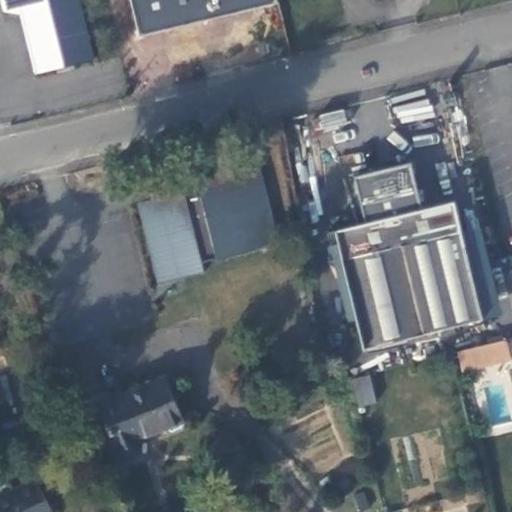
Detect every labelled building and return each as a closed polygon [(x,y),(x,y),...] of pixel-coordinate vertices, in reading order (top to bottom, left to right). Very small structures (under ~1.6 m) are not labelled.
[(2,0),(5,10),(21,13),(36,74),(94,58),(79,0),(2,0)] [(131,0),(136,18),(179,7),(177,0),(131,0)] [(183,192),(138,203),(158,285),(205,273),(202,263),(216,259),(217,260),(277,245),(256,162),(246,165),(244,156),(203,166),(206,175),(197,177),(195,169),(179,173),(183,192)] [(330,234),(360,348),(480,320),(450,203),(418,213),(411,159),(350,177),(362,223),(330,234)] [(460,372),(511,362),(507,340),(456,351),(460,372)] [(349,379),(356,407),(375,402),(369,375),(349,379)] [(98,406),(117,452),(120,455),(124,457),(129,456),(132,454),(136,451),(137,447),(138,443),(136,438),(181,421),(164,378),(98,406)] [(0,511),(54,511),(36,476),(0,493),(0,511)]
